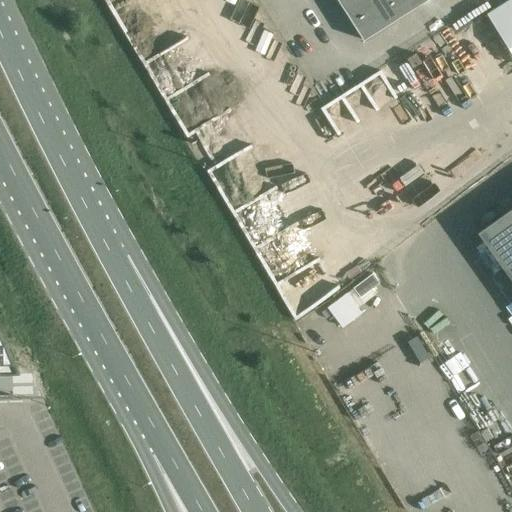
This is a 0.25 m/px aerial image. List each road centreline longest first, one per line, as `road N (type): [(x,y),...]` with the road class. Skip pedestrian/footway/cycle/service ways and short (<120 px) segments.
road 1 (primary): [(151,325),(0,26)]
road 2 (primary): [(0,145),(161,437)]
road 3 (primary): [(297,511),(151,325)]
road 4 (primary): [(257,511),(151,325)]
road 5 (unclassified): [(450,0),(355,60),(315,0)]
